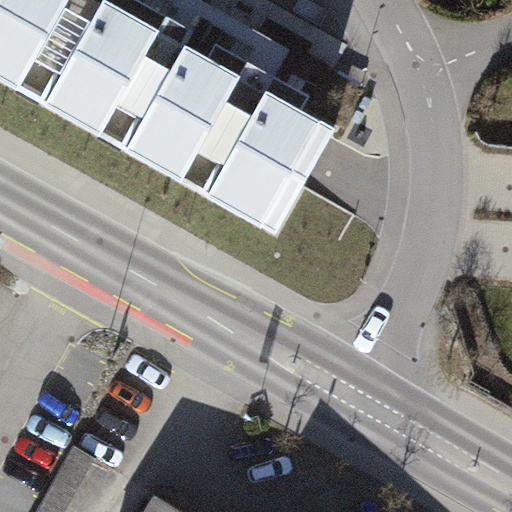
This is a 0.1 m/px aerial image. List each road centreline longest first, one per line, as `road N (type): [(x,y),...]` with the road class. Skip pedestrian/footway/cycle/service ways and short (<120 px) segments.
road 1 (primary): [(0,195),(359,399)]
road 2 (residential): [(359,399),(403,317),(435,219),(427,88)]
road 3 (primary): [(359,399),(511,485)]
